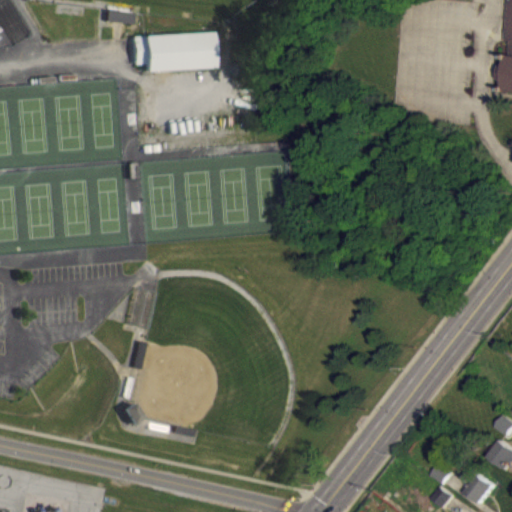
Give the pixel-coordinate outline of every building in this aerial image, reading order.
[(511,89),(506,89),(506,90),(501,90),(501,85),(503,85),(504,78),(500,77),(501,65),(506,65),(507,57),(504,57),(505,52),(508,52),(509,39),(506,38),(509,0),(511,0),(511,89)] [(131,18),(104,14),(102,25),(129,29),(131,18)] [(129,40),(130,69),(141,69),(141,76),(209,73),(208,37),(129,40)] [(511,419),(503,413),(494,425),(507,435),(511,428),(511,419)] [(511,446),(502,438),(489,456),(505,468),(508,464),(511,467),(511,465),(511,446)] [(440,462),(432,472),(445,482),(447,479),(452,472),(440,462)] [(461,478),(469,467),(471,469),(474,466),(496,483),(481,502),(467,492),(472,486),(461,478)] [(453,477),(441,468),(433,480),(445,489),(453,477)] [(454,495),(442,485),(433,497),(445,507),(449,501),(454,495)]
